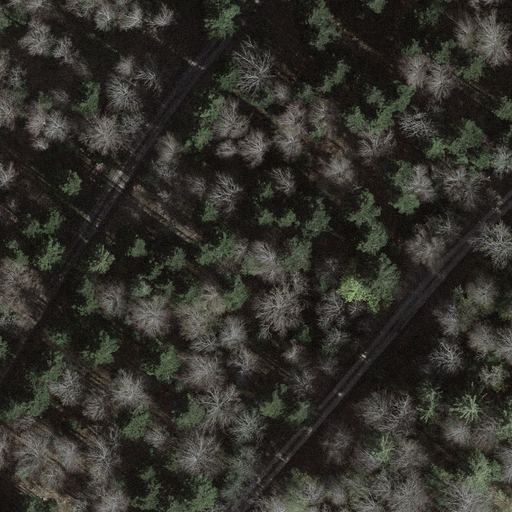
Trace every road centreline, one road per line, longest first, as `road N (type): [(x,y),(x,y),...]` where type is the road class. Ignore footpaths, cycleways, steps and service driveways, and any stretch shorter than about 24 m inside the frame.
road 1 (track): [(256,0),(144,141),(0,366)]
road 2 (track): [(511,192),(238,511)]
